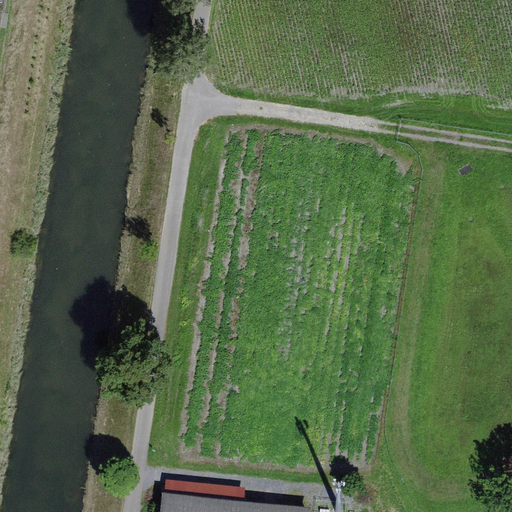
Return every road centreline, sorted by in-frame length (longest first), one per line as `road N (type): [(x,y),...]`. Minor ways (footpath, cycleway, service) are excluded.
road 1 (track): [(131,511),(207,0)]
road 2 (track): [(441,142),(403,422),(418,469),(446,490),(511,471)]
road 3 (track): [(192,97),(511,151)]
